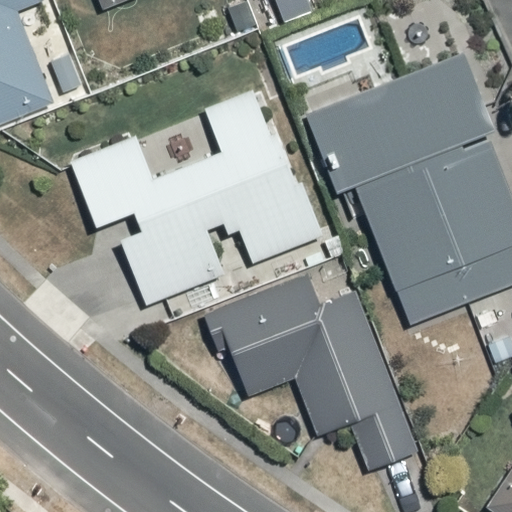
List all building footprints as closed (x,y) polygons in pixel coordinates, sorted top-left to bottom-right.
[(0,0),(0,119),(56,99),(23,7),(42,0),(0,0)] [(369,182),(418,315),(511,280),(511,146),(477,52),(320,110),(349,190),(369,182)] [(80,158),(110,223),(143,208),(152,228),(127,239),(156,307),(237,272),(218,229),(235,222),(240,233),(248,230),(262,266),(334,236),(267,79),(211,103),(227,143),(164,170),(147,130),(80,158)] [(238,341),(252,388),(306,372),(324,433),(359,422),(372,466),(422,452),(374,292),(328,306),(320,279),(216,310),(226,344),(238,341)] [(511,511),(511,476),(494,505),(506,511),(511,511)]
